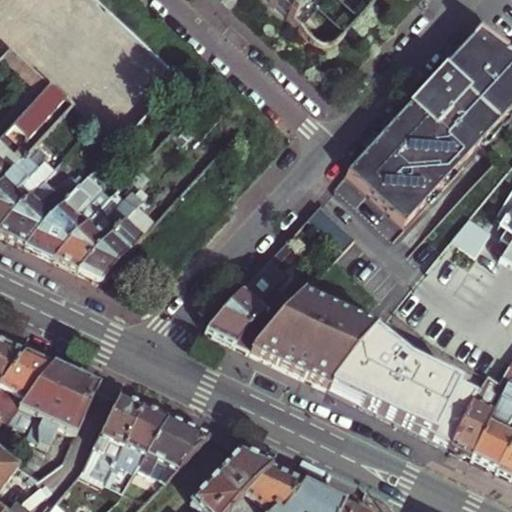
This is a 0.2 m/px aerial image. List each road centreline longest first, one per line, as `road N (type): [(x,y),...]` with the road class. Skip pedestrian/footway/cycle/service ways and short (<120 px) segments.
road 1 (secondary): [(436,500),(145,359)]
road 2 (residential): [(331,150),(145,359)]
road 3 (residential): [(167,0),(331,150)]
road 4 (residential): [(469,0),(331,150)]
road 5 (secondary): [(145,359),(0,290)]
